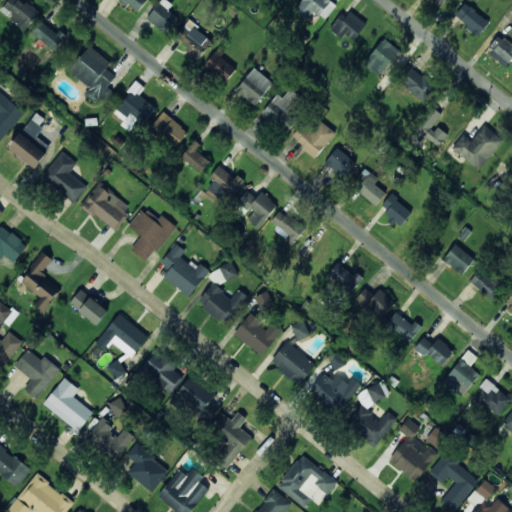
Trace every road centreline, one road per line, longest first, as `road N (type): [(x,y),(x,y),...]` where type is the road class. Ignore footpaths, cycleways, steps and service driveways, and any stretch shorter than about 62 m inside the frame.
road 1 (residential): [(511,355),(76,0)]
road 2 (residential): [(410,511),(0,181)]
road 3 (residential): [(511,104),(384,0)]
road 4 (residential): [(296,418),(221,511)]
